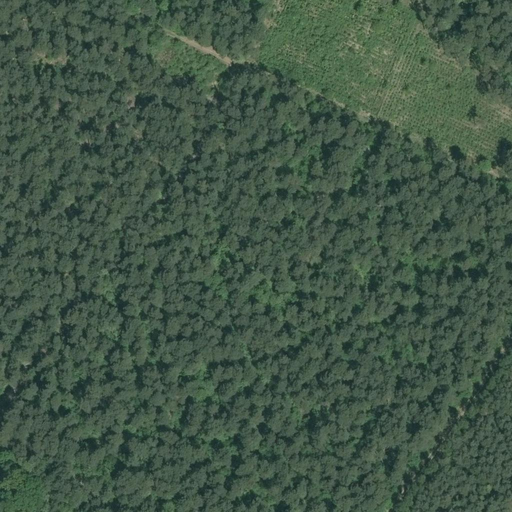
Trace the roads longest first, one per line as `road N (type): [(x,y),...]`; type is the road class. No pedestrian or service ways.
road 1 (track): [(96,0),(511,186)]
road 2 (track): [(384,511),(511,338)]
